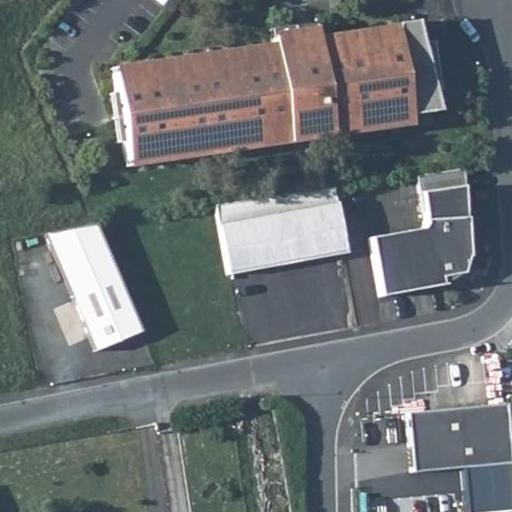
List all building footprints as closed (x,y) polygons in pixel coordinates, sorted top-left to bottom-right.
[(111,75),(123,161),(283,138),(284,143),(328,137),(327,131),(406,119),(406,116),(435,112),(412,22),(392,26),(393,32),(314,44),(313,37),(292,40),(291,35),(269,38),(271,51),(111,75)] [(367,239),(378,298),(440,286),(439,278),(460,274),(465,258),(467,258),(464,221),(465,221),(462,169),(414,176),(419,213),(421,213),(422,226),(420,229),(367,239)] [(214,206),(226,275),(343,253),(331,189),(214,206)] [(96,228),(42,236),(91,352),(138,332),(96,228)] [(404,413),(409,473),(509,464),(503,404),(404,413)]
